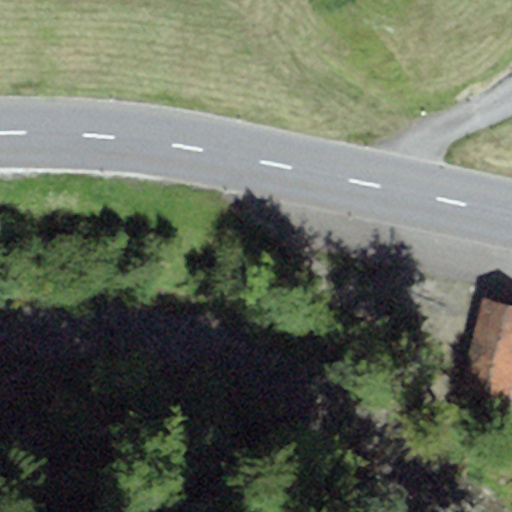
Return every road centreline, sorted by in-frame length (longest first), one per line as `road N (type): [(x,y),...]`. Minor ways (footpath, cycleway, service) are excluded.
road 1 (primary): [(0,136),(209,150),(511,217)]
road 2 (track): [(334,178),(511,82)]
